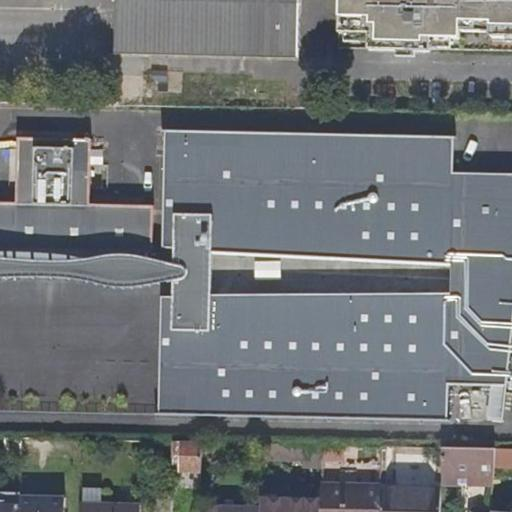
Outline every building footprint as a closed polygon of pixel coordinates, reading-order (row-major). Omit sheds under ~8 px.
[(120,0),(119,50),(302,54),(303,0),(120,0)] [(511,0),(341,0),(341,48),(370,48),(370,50),(398,51),(432,51),(432,49),(511,50),(511,0)] [(187,274),(185,277),(176,278),(176,294),(164,294),(162,411),(451,416),(452,380),(510,381),(511,364),(511,198),(469,198),(470,170),(458,170),(458,134),(169,127),(166,245),(177,246),(177,261),(185,263),(188,266),(190,270),(187,274)] [(19,199),(0,198),(0,249),(16,253),(34,256),(50,258),(57,258),(67,258),(76,257),(85,256),(94,255),(103,253),(113,251),(124,251),(137,253),(145,255),(145,249),(155,249),(157,203),(93,201),(95,137),(21,134),(19,199)] [(511,171),(470,170),(469,198),(511,198),(511,171)] [(0,276),(10,276),(37,275),(73,276),(100,281),(116,285),(136,284),(161,280),(176,278),(185,277),(187,274),(190,270),(188,266),(185,263),(177,261),(162,259),(117,252),(101,255),(74,259),(38,259),(11,256),(0,255),(0,276)] [(4,438),(4,456),(21,456),(21,438),(4,438)] [(183,443),(183,473),(202,473),(203,443),(183,443)] [(273,445),(272,458),(304,459),(304,446),(273,445)] [(444,450),(443,484),(494,486),(496,463),(497,451),(444,450)] [(497,451),(496,463),(511,463),(511,451),(504,451),(497,451)] [(146,452),(145,466),(157,466),(157,452),(146,452)] [(322,488),(321,511),(381,511),(382,489),(322,488)] [(382,489),(381,511),(442,511),(443,490),(382,489)] [(81,493),(81,510),(100,510),(101,493),(81,493)] [(0,511),(20,511),(21,497),(0,496),(0,511)] [(68,511),(69,498),(21,497),(20,511),(68,511)]
